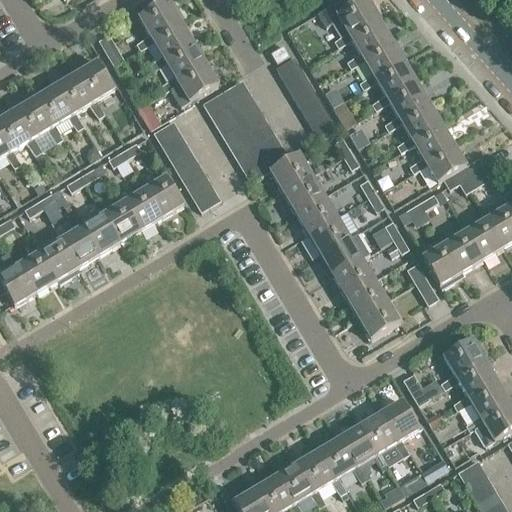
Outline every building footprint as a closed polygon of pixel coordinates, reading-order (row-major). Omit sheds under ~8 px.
[(378,24),(381,22),(374,9),(370,11),(365,2),(337,19),(332,10),(317,18),(325,32),(332,28),(341,42),(347,37),(349,41),(378,24)] [(151,43),(180,26),(167,5),(139,22),(149,40),(151,43)] [(378,24),(349,41),(347,37),(341,42),(334,47),(338,53),(352,45),(360,58),(362,62),(390,45),(378,24)] [(164,64),(192,47),(180,26),(151,43),(149,40),(136,49),(140,55),(154,47),(162,61),(164,64)] [(113,71),(124,65),(109,39),(98,46),(113,71)] [(406,64),(399,51),(395,53),(390,45),(362,62),(360,58),(347,68),(351,74),(364,66),(372,79),(375,83),(403,66),(406,64)] [(176,85),(205,68),(192,47),(164,64),(162,61),(149,70),(152,76),(166,68),(174,82),(176,85)] [(282,51),(270,58),(277,68),(288,61),(282,51)] [(282,83),(300,72),(294,62),(275,73),(282,83)] [(93,108),(89,110),(98,123),(105,119),(96,106),(114,95),(97,66),(76,79),(93,108)] [(403,66),(375,83),(372,79),(359,89),(363,95),(377,87),(385,100),(387,104),(416,87),(403,66)] [(180,112),(218,90),(205,68),(176,85),(174,82),(161,91),(165,97),(170,94),(180,112)] [(288,93),(306,83),(300,72),(282,83),(288,93)] [(72,120),(68,122),(77,136),(84,132),(75,118),(89,110),(93,108),(76,79),(55,92),(72,120)] [(294,104),(312,93),(306,83),(288,93),(294,104)] [(248,96),(242,85),(222,97),(229,108),(248,96)] [(416,87),(387,104),(385,100),(372,109),(376,116),(389,108),(397,121),(400,125),(428,108),(416,87)] [(51,133),(47,135),(56,148),(63,144),(54,131),(68,122),(72,120),(55,92),(34,104),(51,133)] [(300,114),(318,103),(312,93),(294,104),(300,114)] [(248,96),(229,108),(234,117),(254,105),(248,96)] [(202,109),(209,119),(229,108),(222,97),(202,109)] [(318,103),(300,114),(306,124),(324,114),(318,103)] [(51,133),(34,104),(13,117),(30,145),(26,147),(35,161),(42,157),(34,143),(47,135),(51,133)] [(254,105),(234,117),(240,127),(260,115),(254,105)] [(215,129),(234,117),(229,108),(209,119),(215,129)] [(441,129),(428,108),(400,125),(397,121),(384,130),(388,137),(402,129),(410,142),(412,146),(441,129)] [(0,123),(0,124),(0,143),(9,158),(5,160),(14,173),(21,169),(13,156),(26,147),(30,145),(13,117),(11,113),(0,119),(0,123)] [(324,114),(306,124),(312,135),(330,124),(324,114)] [(260,115),(240,127),(246,137),(266,125),(260,115)] [(215,129),(221,139),(240,127),(234,117),(215,129)] [(312,135),(319,146),(337,135),(330,124),(312,135)] [(266,125),(246,137),(252,146),(271,134),(266,125)] [(160,149),(180,137),(173,126),(153,138),(160,149)] [(221,139),(226,148),(246,137),(240,127),(221,139)] [(412,146),(410,142),(397,151),(401,158),(414,150),(423,163),(425,167),(453,150),(441,129),(412,146)] [(271,134),(252,146),(257,156),(277,144),(271,134)] [(185,147),(180,137),(160,149),(166,158),(185,147)] [(226,148),(232,158),(252,146),(246,137),(226,148)] [(0,163),(5,160),(9,158),(0,143),(0,163)] [(343,162),(351,157),(343,143),(335,148),(343,162)] [(257,156),(263,165),(283,153),(277,144),(257,156)] [(232,158),(238,167),(257,156),(252,146),(232,158)] [(191,156),(185,147),(166,158),(171,168),(191,156)] [(126,164),(140,156),(135,148),(122,156),(126,164)] [(453,179),(459,189),(485,174),(478,163),(466,171),(453,150),(425,167),(423,163),(409,172),(413,179),(427,170),(438,188),(443,185),(453,179)] [(283,153),(263,165),(269,176),(270,176),(289,164),(283,153)] [(112,172),(126,164),(122,156),(108,165),(112,172)] [(197,166),(191,156),(171,168),(177,178),(197,166)] [(238,167),(244,177),(263,165),(257,156),(238,167)] [(351,175),(359,171),(351,157),(343,162),(351,175)] [(298,159),(289,164),(270,176),(283,197),(311,180),(298,159)] [(269,176),(263,165),(244,177),(250,188),(269,176)] [(203,176),(197,166),(177,178),(183,187),(203,176)] [(84,189),(98,181),(94,173),(80,182),(84,189)] [(465,199),(491,184),(485,174),(459,189),(465,199)] [(208,185),(203,176),(183,187),(189,197),(208,185)] [(449,195),(459,189),(453,179),(443,185),(449,195)] [(283,197),(295,218),(324,201),(311,180),(283,197)] [(71,197),(84,189),(80,182),(66,190),(71,197)] [(166,182),(145,194),(162,223),(183,210),(166,182)] [(214,195),(208,185),(189,197),(195,207),(214,195)] [(368,204),(376,199),(368,185),(360,190),(368,204)] [(145,194),(124,207),(141,236),(162,223),(145,194)] [(221,205),(214,195),(195,207),(201,217),(221,205)] [(42,214),(56,206),(52,198),(38,207),(42,214)] [(376,217),(384,213),(376,199),(368,204),(376,217)] [(424,216),(438,208),(433,200),(420,208),(424,216)] [(295,218),(308,239),(336,222),(324,201),(295,218)] [(29,222),(42,214),(38,207),(24,215),(29,222)] [(124,207),(103,220),(120,248),(141,236),(124,207)] [(410,224),(424,216),(420,208),(406,216),(410,224)] [(511,218),(508,211),(486,224),(503,253),(511,247),(511,218)] [(82,232),(99,261),(120,248),(103,220),(102,220),(98,213),(88,219),(92,226),(82,232)] [(308,239),(320,260),(349,243),(336,222),(308,239)] [(0,238),(1,239),(14,231),(10,223),(0,229),(0,238)] [(465,237),(482,265),(503,253),(486,224),(465,237)] [(393,245),(401,241),(392,227),(385,232),(393,245)] [(61,245),(78,273),(99,261),(82,232),(61,245)] [(465,237),(444,249),(461,278),(482,265),(465,237)] [(349,243),(320,260),(333,281),(361,264),(362,264),(369,260),(357,239),(349,243)] [(401,259),(409,255),(401,241),(393,245),(401,259)] [(61,245),(40,257),(57,286),(59,289),(71,282),(69,278),(78,273),(61,245)] [(449,285),(461,278),(444,249),(422,262),(441,294),(451,288),(449,285)] [(40,257),(19,270),(36,298),(57,286),(40,257)] [(333,281),(345,302),(374,285),(362,264),(361,264),(333,281)] [(413,285),(423,279),(417,269),(407,275),(413,285)] [(36,298),(19,270),(0,280),(0,287),(14,311),(36,298)] [(428,310),(439,304),(423,279),(413,285),(428,310)] [(358,323),(386,306),(374,285),(345,302),(358,323)] [(386,306),(358,323),(371,345),(399,328),(386,306)] [(472,345),(443,362),(454,380),(456,383),(484,366),(483,364),(487,362),(479,349),(475,351),(472,345)] [(484,366),(456,383),(454,380),(441,389),(445,395),(458,387),(466,400),(469,404),(497,387),(484,366)] [(418,411),(428,405),(413,380),(403,386),(418,411)] [(510,408),(497,387),(469,404),(466,400),(453,410),(457,416),(471,408),(479,421),(481,425),(510,408)] [(403,463),(409,459),(401,445),(419,435),(402,406),(380,419),(397,447),(393,450),(403,463)] [(511,435),(511,412),(510,408),(481,425),(479,421),(466,431),(470,437),(475,434),(485,452),(511,435)] [(430,432),(442,425),(438,418),(426,425),(430,432)] [(380,419),(359,432),(376,460),(373,462),(375,466),(382,475),(388,472),(380,458),(393,450),(397,447),(380,419)] [(359,432),(338,444),(355,473),(352,475),(361,488),(369,483),(367,480),(371,478),(367,471),(375,466),(373,462),(376,460),(359,432)] [(355,473),(338,444),(317,457),(334,485),(331,487),(340,500),(346,497),(338,483),(352,475),(355,473)] [(500,453),(480,464),(485,472),(505,462),(500,453)] [(313,498),(310,500),(318,511),(320,511),(325,509),(317,495),(331,487),(334,485),(317,457),(296,469),(313,498)] [(293,510),(289,511),(298,511),(296,508),(310,500),(313,498),(296,469),(294,466),(282,474),(284,477),(275,482),(293,510)] [(464,488),(484,477),(478,466),(458,477),(464,488)] [(470,498),(490,486),(484,477),(464,488),(470,498)] [(420,478),(399,490),(405,501),(426,488),(420,478)] [(265,511),(289,511),(293,510),(275,482),(254,494),(265,511)] [(476,508),(496,496),(490,486),(470,498),(476,508)] [(431,504),(444,496),(440,488),(426,496),(431,504)] [(386,502),(390,509),(404,501),(398,490),(384,499),(386,502)] [(265,511),(254,494),(233,507),(235,511),(265,511)] [(416,511),(431,504),(426,496),(412,504),(416,511)] [(496,496),(476,508),(478,511),(490,511),(501,505),(496,496)]
